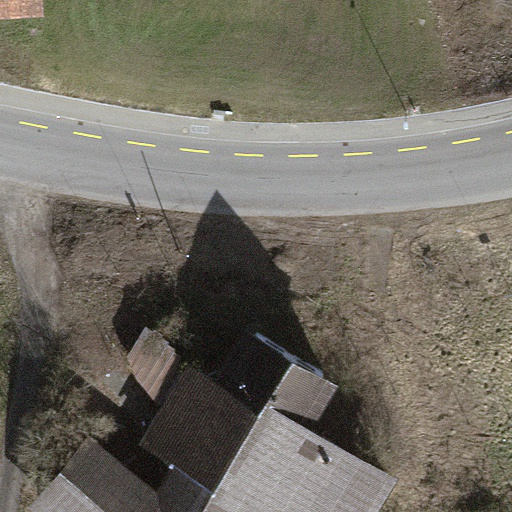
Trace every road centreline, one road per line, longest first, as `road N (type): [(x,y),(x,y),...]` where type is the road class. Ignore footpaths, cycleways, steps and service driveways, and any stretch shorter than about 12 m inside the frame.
road 1 (tertiary): [(0,137),(269,185),(511,161)]
road 2 (track): [(12,511),(77,151)]
